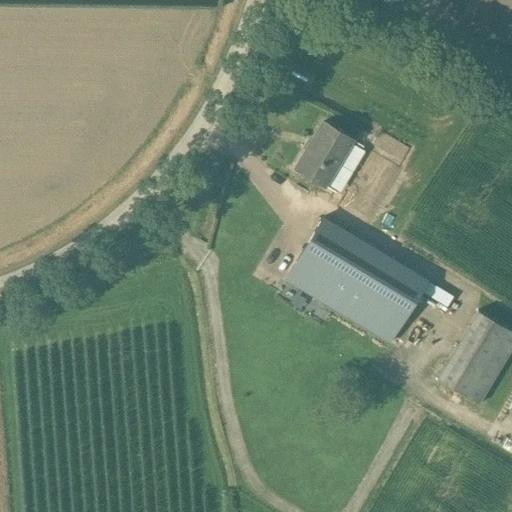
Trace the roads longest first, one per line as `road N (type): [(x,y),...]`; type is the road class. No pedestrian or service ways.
road 1 (unknown): [(190,144),(256,178),(273,202),(270,300),(483,435)]
road 2 (unclassified): [(0,283),(79,246),(162,184),(190,144),(257,0)]
